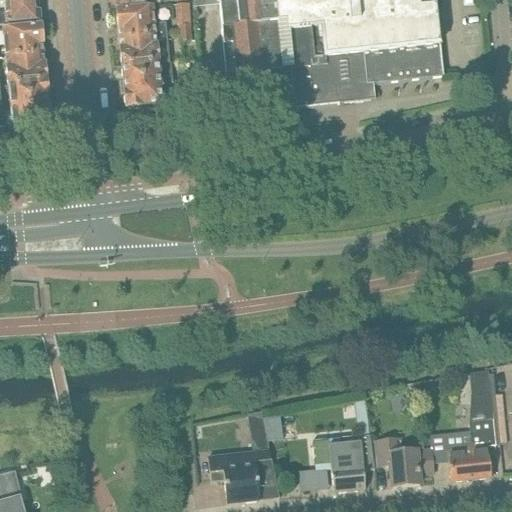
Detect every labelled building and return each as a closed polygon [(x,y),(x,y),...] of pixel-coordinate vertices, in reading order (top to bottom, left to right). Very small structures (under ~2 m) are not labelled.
[(37,0),(2,0),(4,14),(0,14),(0,25),(39,22),(37,0)] [(222,0),(217,1),(217,0),(193,0),(194,7),(218,4),(227,94),(228,93),(230,107),(247,106),(247,102),(255,101),(255,105),(294,101),(283,0),(222,0)] [(283,0),(294,101),(295,110),(339,105),(338,95),(355,93),(354,87),(442,78),(434,8),(419,9),(417,0),(283,0)] [(180,34),(191,33),(189,5),(178,6),(180,34)] [(165,26),(153,27),(152,8),(115,12),(118,40),(166,36),(165,26)] [(5,59),(42,55),(40,27),(2,30),(5,59)] [(191,33),(180,34),(180,43),(191,42),(191,33)] [(168,64),(166,36),(118,40),(121,69),(168,64)] [(42,55),(5,59),(7,87),(45,83),(42,55)] [(170,64),(168,64),(121,69),(125,111),(161,107),(159,87),(172,86),(170,64)] [(45,83),(7,87),(11,130),(49,126),(45,83)] [(263,420),(267,442),(284,439),(280,417),(263,420)] [(447,460),(447,464),(449,484),(490,480),(487,448),(495,447),(492,421),(469,423),(471,450),(469,450),(470,458),(447,460)] [(359,438),(327,441),(330,470),(330,475),(332,495),(364,492),(362,472),(374,471),(370,440),(359,441),(359,438)] [(389,467),(391,489),(419,487),(418,477),(432,476),(430,450),(388,455),(387,442),(373,443),(375,468),(389,467)] [(226,506),(278,500),(274,481),(270,461),(253,463),(254,470),(238,472),(236,457),(207,460),(210,485),(224,484),(226,506)]
